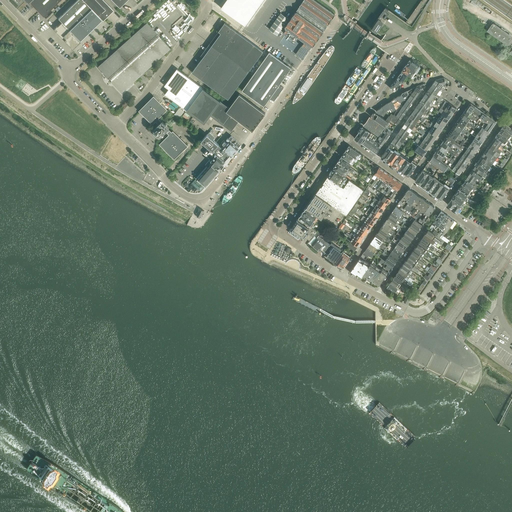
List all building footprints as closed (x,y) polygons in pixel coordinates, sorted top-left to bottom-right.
[(30,0),(29,2),(43,16),(59,0),(30,0)] [(102,20),(105,17),(113,10),(103,0),(77,0),(58,19),(62,22),(57,26),(53,29),(72,49),(80,41),(80,40),(101,19),(102,20)] [(236,0),(225,0),(225,1),(238,10),(242,4),(236,0)] [(249,0),(244,0),(242,4),(255,13),(259,7),(249,0)] [(323,30),(327,24),(328,25),(331,20),(330,20),(331,19),(335,15),(334,14),(315,0),(303,0),(296,11),(297,11),(296,12),(296,11),(285,27),(285,28),(286,29),(283,33),(285,35),(288,30),(304,42),(295,55),(302,60),(310,47),(306,44),(307,43),(311,47),(312,46),(316,42),(315,41),(315,40),(316,41),(319,36),(319,35),(320,36),(323,31),(323,30)] [(225,1),(221,8),(233,17),(238,10),(225,1)] [(242,4),(238,10),(250,19),(255,13),(242,4)] [(238,10),(233,17),(244,24),(246,25),(250,19),(238,10)] [(289,19),(281,13),(269,29),(277,35),(289,19)] [(376,33),(383,24),(383,23),(379,20),(378,20),(372,29),(372,30),(376,33)] [(132,82),(162,55),(170,48),(146,22),(114,51),(115,53),(114,54),(113,53),(99,65),(109,76),(110,75),(113,79),(112,80),(122,90),(130,83),(129,82),(131,81),(132,82)] [(228,99),(263,51),(225,23),(218,31),(221,33),(205,55),(203,55),(202,57),(203,57),(192,72),(228,99)] [(486,28),(486,29),(487,30),(487,31),(507,45),(508,45),(509,45),(510,45),(510,44),(511,44),(511,42),(511,38),(511,35),(511,36),(494,23),(493,23),(492,23),(492,24),(490,23),(486,27),(486,28)] [(279,84),(291,68),(282,61),(269,52),(242,90),(264,106),(270,98),(274,101),(283,87),(279,84)] [(406,65),(415,72),(419,66),(410,60),(406,65)] [(402,71),(407,74),(411,77),(415,72),(406,65),(402,71)] [(229,107),(203,88),(177,68),(173,74),(165,85),(168,88),(164,93),(185,109),(186,110),(187,110),(204,123),(210,115),(231,130),(239,120),(252,131),(265,113),(239,94),(229,107)] [(402,71),(397,78),(403,81),(404,80),(406,76),(407,74),(402,71)] [(392,85),(390,88),(391,88),(402,83),(403,81),(397,78),(393,84),(392,85)] [(446,87),(448,89),(450,86),(448,85),(446,87),(445,86),(443,84),(444,84),(446,83),(444,78),(435,80),(445,87),(446,87)] [(433,83),(446,92),(447,91),(443,88),(445,87),(435,80),(433,83)] [(414,90),(419,93),(423,87),(425,84),(424,83),(417,86),(414,90)] [(431,87),(443,96),(446,92),(433,83),(431,87)] [(402,93),(401,94),(405,99),(409,93),(411,90),(414,91),(414,90),(417,86),(407,90),(402,93)] [(440,96),(442,98),(443,96),(431,87),(428,90),(435,95),(439,98),(440,96)] [(411,90),(409,93),(411,95),(415,98),(419,93),(414,90),(414,91),(411,90)] [(426,93),(433,98),(435,95),(428,90),(426,93)] [(409,93),(405,99),(407,100),(412,103),(415,98),(411,95),(409,93)] [(423,97),(431,102),(433,98),(426,93),(423,97)] [(401,94),(396,97),(400,103),(399,103),(400,104),(401,105),(401,104),(405,99),(401,94)] [(157,118),(166,109),(154,97),(140,111),(152,123),(155,120),(159,124),(161,121),(157,118)] [(396,97),(392,100),(395,105),(394,106),(396,109),(399,107),(401,105),(400,104),(399,103),(400,103),(396,97)] [(421,100),(432,108),(434,104),(431,102),(423,97),(421,100)] [(405,99),(401,104),(403,105),(408,108),(412,103),(407,100),(405,99)] [(392,100),(387,103),(390,108),(392,112),(394,111),(396,109),(394,106),(395,105),(392,100)] [(419,103),(429,111),(430,111),(431,109),(431,108),(432,108),(421,100),(419,103)] [(443,104),(454,112),(457,108),(450,103),(447,101),(445,103),(444,103),(443,104)] [(387,103),(382,107),(387,115),(389,113),(391,112),(392,112),(390,108),(387,103)] [(416,107),(427,114),(429,111),(419,103),(416,107)] [(466,109),(470,112),(475,106),(471,103),(470,104),(469,103),(466,109)] [(399,107),(396,109),(397,110),(399,111),(400,110),(404,113),(405,113),(408,108),(403,105),(401,104),(401,105),(399,107)] [(441,108),(451,115),(454,112),(443,104),(441,108)] [(472,115),(475,116),(479,109),(475,106),(470,112),(470,113),(472,115)] [(382,107),(376,111),(381,115),(384,117),(387,115),(382,107)] [(414,110),(425,118),(425,117),(427,114),(416,107),(414,110)] [(438,111),(449,119),(451,115),(441,108),(438,111)] [(470,118),(474,121),(476,117),(475,116),(472,115),(470,113),(470,112),(466,109),(463,113),(470,118)] [(475,122),(476,122),(483,112),(479,109),(475,116),(476,117),(474,121),(475,122)] [(394,114),(401,119),(404,113),(400,110),(399,111),(397,110),(394,114)] [(412,113),(422,121),(425,118),(414,110),(412,113)] [(439,117),(447,122),(449,119),(438,111),(437,110),(436,112),(441,115),(439,117)] [(373,113),(371,116),(385,126),(391,119),(392,117),(390,116),(389,115),(386,119),(375,112),(374,112),(376,113),(375,114),(374,113),(373,113)] [(477,123),(478,124),(480,121),(482,121),(487,115),(483,112),(476,122),(477,123)] [(391,113),(390,116),(392,117),(391,119),(397,124),(401,119),(394,114),(394,115),(391,113)] [(409,117),(420,124),(422,122),(422,121),(412,113),(409,117)] [(460,117),(475,127),(477,123),(476,122),(475,122),(474,123),(469,120),(470,118),(463,113),(460,117)] [(484,123),(487,125),(492,118),(487,115),(482,121),(484,123)] [(364,125),(378,135),(384,127),(370,116),(364,125)] [(407,120),(418,128),(420,124),(409,117),(407,120)] [(433,118),(444,126),(447,122),(439,117),(438,119),(435,117),(433,118)] [(470,126),(474,129),(474,128),(475,127),(460,117),(458,120),(465,125),(466,125),(468,126),(470,126)] [(431,122),(442,129),(444,126),(433,118),(431,122)] [(482,127),(489,132),(496,122),(496,121),(492,118),(487,125),(484,123),(482,127)] [(405,124),(415,131),(418,128),(407,120),(405,124)] [(466,131),(468,132),(469,131),(464,127),(465,125),(458,120),(455,124),(466,131)] [(161,136),(166,131),(168,128),(169,128),(167,125),(167,124),(166,123),(165,123),(162,121),(161,121),(159,124),(154,129),(154,130),(154,132),(154,133),(157,136),(158,136),(160,136),(161,136)] [(426,124),(439,133),(442,129),(431,122),(430,124),(427,122),(426,123),(426,124)] [(475,127),(487,135),(489,132),(482,127),(481,126),(480,127),(481,128),(480,129),(480,128),(478,126),(479,125),(478,124),(477,123),(475,127)] [(502,128),(511,134),(511,132),(511,127),(505,123),(502,128)] [(411,130),(414,133),(415,131),(405,124),(402,127),(409,132),(411,130)] [(427,129),(437,136),(439,133),(426,124),(425,126),(428,128),(427,129)] [(460,132),(464,135),(466,132),(466,131),(455,124),(453,127),(460,132)] [(354,138),(361,143),(366,135),(367,136),(368,137),(370,134),(371,132),(363,126),(354,138)] [(380,136),(386,140),(392,131),(385,126),(383,129),(384,130),(380,136)] [(400,130),(407,135),(409,132),(402,127),(400,130)] [(451,130),(462,138),(462,137),(463,136),(462,136),(459,134),(460,132),(453,127),(451,130)] [(477,133),(485,138),(487,135),(475,127),(474,128),(476,130),(478,132),(477,133)] [(187,144),(172,130),(171,131),(168,128),(166,131),(168,133),(158,143),(173,158),(187,144)] [(421,130),(434,140),(437,136),(427,129),(426,131),(422,128),(421,130)] [(499,132),(508,138),(509,136),(511,137),(511,134),(502,128),(499,132)] [(195,179),(191,183),(200,191),(204,187),(203,186),(204,185),(205,186),(219,170),(219,169),(220,168),(221,169),(224,164),(223,163),(225,161),(225,160),(230,155),(231,157),(239,148),(239,147),(241,145),(238,143),(238,142),(231,136),(230,137),(229,138),(228,137),(227,138),(227,139),(229,141),(227,143),(224,140),(221,143),(222,143),(220,146),(218,144),(213,139),(215,137),(211,134),(214,131),(212,129),(207,134),(201,141),(205,144),(209,148),(203,153),(206,156),(210,159),(205,165),(208,167),(198,179),(199,180),(198,181),(195,179)] [(422,136),(432,143),(434,140),(421,130),(419,129),(418,131),(423,135),(422,136)] [(397,134),(405,139),(407,135),(400,130),(397,134)] [(457,138),(461,141),(463,139),(462,138),(451,130),(448,134),(456,139),(457,138)] [(362,143),(365,146),(374,134),(371,132),(370,134),(371,135),(369,137),(368,137),(367,136),(362,143)] [(503,142),(504,143),(506,141),(507,141),(509,139),(508,138),(499,132),(496,136),(503,142)] [(475,136),(482,142),(485,138),(477,133),(475,136)] [(365,146),(369,148),(374,141),(372,139),(375,135),(374,134),(365,146)] [(395,137),(402,142),(405,139),(397,134),(395,137)] [(417,138),(429,147),(432,143),(422,136),(419,134),(417,138)] [(448,134),(446,137),(460,148),(461,146),(462,145),(463,144),(461,143),(460,144),(457,142),(457,143),(454,141),(456,139),(448,134)] [(472,139),(480,145),(482,142),(475,136),(471,134),(469,137),(472,139)] [(493,140),(504,147),(506,144),(504,143),(503,142),(496,136),(493,140)] [(396,147),(398,148),(402,142),(395,137),(392,141),(396,144),(395,145),(396,147)] [(454,146),(459,149),(460,148),(446,137),(443,141),(451,146),(452,145),(454,146)] [(470,143),(478,148),(480,145),(472,139),(471,140),(467,137),(466,140),(470,143)] [(414,141),(427,150),(429,147),(417,138),(414,141)] [(491,143),(503,152),(504,150),(503,149),(504,147),(493,140),(491,143)] [(369,148),(376,153),(382,145),(378,142),(377,141),(376,142),(374,141),(369,148)] [(413,149),(417,152),(423,156),(427,150),(414,141),(412,143),(416,145),(413,149)] [(441,144),(455,155),(457,153),(458,151),(456,150),(454,151),(449,148),(451,146),(443,141),(441,144)] [(382,157),(386,161),(394,149),(396,147),(395,145),(391,143),(382,156),(382,157)] [(470,143),(468,146),(475,151),(478,148),(470,143)] [(489,146),(500,154),(501,152),(503,153),(503,152),(491,143),(489,146)] [(451,157),(453,158),(454,156),(455,155),(441,144),(438,148),(446,153),(447,151),(452,155),(451,157)] [(347,148),(345,151),(358,159),(360,161),(362,157),(363,155),(349,145),(347,149),(347,148)] [(462,145),(461,146),(473,155),(475,151),(468,146),(467,145),(466,147),(462,145)] [(464,153),(471,158),(473,155),(461,146),(460,148),(459,149),(459,150),(462,152),(464,153)] [(486,149),(497,157),(500,154),(489,146),(486,149)] [(447,159),(450,162),(452,159),(453,158),(451,157),(450,158),(445,155),(446,153),(438,148),(436,151),(447,159)] [(386,161),(392,164),(400,153),(394,149),(386,161)] [(484,153),(495,160),(497,157),(486,149),(484,153)] [(457,152),(457,153),(468,161),(471,158),(464,153),(462,155),(461,154),(460,154),(462,152),(459,150),(458,151),(457,152)] [(345,151),(342,156),(352,164),(354,161),(356,162),(358,159),(345,151)] [(433,155),(444,162),(447,159),(436,151),(433,155)] [(403,172),(408,176),(409,176),(423,156),(417,152),(411,161),(403,172)] [(392,164),(398,169),(406,157),(400,153),(392,164)] [(455,155),(454,156),(456,157),(457,155),(460,157),(459,159),(466,164),(468,161),(457,153),(455,155)] [(482,156),(493,164),(495,160),(484,153),(482,156)] [(439,168),(443,170),(447,165),(444,162),(433,155),(429,161),(435,164),(437,166),(439,168)] [(453,158),(452,159),(455,161),(456,162),(464,168),(466,164),(459,159),(458,161),(457,160),(456,159),(457,158),(456,157),(454,156),(453,158)] [(479,159),(490,167),(493,164),(482,156),(479,159)] [(349,170),(353,173),(355,170),(350,167),(349,168),(348,168),(349,167),(348,166),(350,163),(341,157),(337,162),(349,170)] [(398,169),(403,172),(411,161),(406,157),(398,169)] [(454,166),(461,171),(464,168),(456,162),(452,159),(450,162),(450,163),(452,164),(453,163),(455,164),(456,164),(454,166)] [(477,163),(488,170),(490,167),(479,159),(477,163)] [(346,176),(349,170),(337,162),(333,168),(334,168),(345,176),(346,176)] [(475,166),(486,173),(488,170),(477,163),(475,166)] [(447,166),(459,174),(461,171),(454,166),(453,165),(452,167),(449,164),(447,166)] [(416,182),(420,185),(428,174),(426,173),(429,169),(428,168),(425,166),(415,180),(416,182)] [(483,175),(485,176),(487,174),(486,173),(475,166),(473,169),(482,176),(483,175)] [(377,181),(379,178),(384,171),(382,169),(383,169),(380,167),(380,168),(379,167),(376,172),(374,175),(373,176),(372,178),(377,181)] [(328,176),(341,185),(347,177),(346,176),(345,176),(334,168),(332,171),(331,170),(329,173),(330,174),(328,176)] [(480,179),(482,180),(484,177),(482,176),(473,169),(470,172),(480,179)] [(377,185),(380,187),(382,184),(389,174),(387,173),(387,172),(385,170),(384,171),(379,178),(381,180),(377,185)] [(468,176),(478,183),(480,179),(470,172),(468,176)] [(386,188),(387,186),(393,177),(391,176),(392,175),(389,174),(382,184),(384,185),(384,186),(386,188)] [(420,185),(425,188),(433,178),(428,174),(420,185)] [(331,204),(346,215),(364,190),(349,180),(343,187),(341,185),(328,176),(323,183),(321,186),(316,193),(331,204)] [(474,185),(475,186),(478,183),(468,176),(466,179),(474,185)] [(385,194),(387,196),(390,190),(397,180),(396,179),(394,177),(393,177),(387,186),(389,188),(388,190),(385,194)] [(425,188),(431,192),(438,182),(433,178),(425,188)] [(470,189),(472,191),(474,189),(472,187),(474,185),(466,179),(462,184),(470,189)] [(389,197),(391,199),(402,184),(400,182),(401,182),(398,180),(398,181),(397,180),(390,190),(393,192),(389,197)] [(431,192),(436,196),(443,185),(438,182),(431,192)] [(467,194),(469,196),(471,193),(472,191),(470,189),(462,184),(459,188),(467,194)] [(436,196),(441,200),(449,189),(443,185),(436,196)] [(402,207),(407,200),(413,191),(410,188),(408,188),(396,206),(400,209),(402,207)] [(463,199),(465,201),(467,199),(464,198),(467,194),(459,188),(455,193),(463,199)] [(380,199),(388,204),(391,200),(377,190),(375,192),(382,196),(380,199)] [(405,212),(407,209),(418,194),(413,191),(407,200),(409,202),(405,207),(404,209),(402,207),(400,209),(405,212)] [(318,216),(321,218),(331,204),(316,193),(306,207),(318,216)] [(452,199),(462,206),(463,204),(461,203),(463,199),(455,193),(452,199)] [(407,209),(409,210),(413,205),(415,206),(422,197),(418,194),(407,209)] [(374,197),(373,200),(374,201),(385,208),(388,204),(380,199),(379,201),(374,197)] [(413,213),(415,215),(426,200),(422,197),(415,206),(417,208),(413,213)] [(447,204),(459,213),(463,207),(462,206),(452,199),(447,204)] [(415,215),(418,216),(422,211),(424,212),(430,203),(426,200),(415,215)] [(374,207),(382,212),(385,208),(374,201),(372,203),(371,203),(370,205),(374,207)] [(418,220),(423,224),(434,207),(434,206),(430,203),(424,212),(418,220)] [(404,215),(408,217),(409,215),(405,212),(400,209),(396,206),(394,208),(404,215)] [(302,212),(313,220),(314,218),(316,220),(318,216),(306,207),(302,212)] [(368,209),(379,217),(382,212),(374,207),(372,210),(369,207),(368,209)] [(392,212),(405,221),(406,219),(404,218),(404,217),(402,216),(404,215),(394,208),(392,212)] [(368,216),(376,221),(379,217),(368,209),(365,213),(368,216)] [(434,226),(436,228),(446,214),(441,211),(434,222),(436,223),(434,226)] [(299,217),(310,225),(311,223),(313,225),(315,221),(313,220),(302,212),(299,217)] [(398,219),(404,222),(405,221),(392,212),(390,215),(397,220),(398,219)] [(436,228),(440,231),(450,217),(446,214),(436,228)] [(398,226),(400,228),(401,226),(396,223),(397,220),(390,215),(387,219),(398,226)] [(362,218),(373,225),(376,221),(368,216),(367,218),(363,216),(362,218)] [(305,238),(310,241),(314,236),(318,231),(310,225),(299,217),(291,228),(291,229),(289,232),(299,239),(301,236),(301,237),(302,236),(305,238)] [(410,221),(420,228),(422,224),(412,217),(410,221)] [(440,231),(445,234),(454,220),(450,217),(440,231)] [(362,224),(370,229),(373,225),(362,218),(361,220),(364,222),(362,224)] [(393,226),(396,228),(398,226),(387,219),(385,222),(392,227),(393,226)] [(410,226),(417,231),(420,228),(410,221),(406,219),(405,221),(404,222),(406,223),(407,221),(409,222),(409,223),(411,224),(410,226)] [(382,225),(396,235),(396,234),(397,233),(391,229),(392,227),(385,222),(382,225)] [(356,226),(367,234),(370,229),(362,224),(361,227),(357,224),(356,224),(355,225),(356,226)] [(402,226),(415,235),(417,231),(410,226),(408,228),(403,224),(402,226)] [(389,232),(394,236),(396,235),(382,225),(380,229),(387,234),(389,232)] [(355,228),(353,230),(364,238),(367,234),(356,226),(355,227),(355,228)] [(405,233),(412,238),(415,235),(402,226),(401,226),(400,228),(399,229),(401,230),(402,228),(404,229),(406,231),(405,233)] [(388,240),(388,239),(389,238),(386,236),(387,234),(380,229),(378,232),(388,240)] [(397,233),(410,242),(412,238),(405,233),(403,235),(401,233),(400,232),(401,230),(399,229),(397,233)] [(321,249),(325,252),(330,244),(327,242),(320,236),(323,232),(320,230),(319,232),(318,231),(314,236),(309,242),(311,244),(319,251),(321,249)] [(351,233),(350,235),(361,242),(364,238),(353,230),(351,233)] [(425,233),(438,243),(440,241),(434,237),(436,235),(428,230),(425,233)] [(350,241),(358,247),(361,242),(350,235),(347,232),(345,234),(352,239),(350,241)] [(384,239),(390,243),(391,241),(388,239),(388,240),(378,232),(375,236),(383,241),(384,239)] [(400,240),(407,245),(410,242),(397,233),(396,234),(401,238),(400,240)] [(423,237),(433,244),(436,246),(438,243),(425,233),(423,237)] [(447,238),(439,233),(438,234),(437,235),(445,241),(447,238)] [(373,239),(386,248),(387,247),(381,243),(383,241),(375,236),(373,239)] [(421,240),(434,249),(435,248),(432,246),(433,244),(423,237),(421,240)] [(393,241),(405,249),(407,245),(400,240),(399,242),(393,238),(392,240),(393,241)] [(379,247),(384,250),(385,250),(386,248),(373,239),(370,243),(377,247),(378,248),(379,247)] [(434,249),(421,240),(418,244),(428,251),(430,249),(432,251),(434,249)] [(395,247),(402,252),(405,249),(393,241),(393,242),(395,243),(394,244),(396,245),(395,247)] [(272,254),(287,260),(292,248),(277,242),(272,254)] [(327,256),(335,262),(343,251),(331,242),(330,244),(325,252),(328,254),(327,256)] [(347,247),(354,252),(357,247),(350,242),(347,247)] [(367,248),(375,253),(377,251),(375,250),(377,247),(370,243),(367,248)] [(416,247),(429,256),(430,255),(427,253),(428,251),(418,244),(416,247)] [(387,247),(400,256),(402,252),(395,247),(394,249),(388,245),(387,247)] [(390,254),(397,259),(400,256),(387,247),(386,248),(385,250),(386,251),(387,249),(391,252),(390,254)] [(429,256),(416,247),(413,251),(423,258),(425,256),(427,258),(429,256)] [(369,255),(371,256),(372,254),(374,255),(375,253),(367,248),(364,252),(369,255)] [(383,254),(395,262),(397,259),(390,254),(389,255),(385,253),(386,251),(385,250),(384,250),(382,253),(383,254)] [(411,254),(424,263),(425,262),(422,260),(423,258),(413,251),(411,254)] [(342,268),(343,268),(350,257),(343,252),(336,263),(339,265),(340,267),(341,268),(342,268)] [(381,258),(392,266),(395,262),(383,254),(381,258)] [(408,258),(418,265),(419,263),(423,265),(424,263),(411,254),(408,258)] [(355,275),(356,274),(364,261),(359,258),(350,271),(350,272),(351,273),(352,274),(353,273),(355,275)] [(406,261),(419,270),(420,268),(417,266),(418,265),(408,258),(406,261)] [(361,277),(362,275),(370,264),(365,260),(364,261),(356,274),(356,275),(358,276),(361,277)] [(403,265),(411,270),(412,268),(418,272),(419,270),(406,261),(403,265)] [(365,277),(366,278),(367,278),(368,278),(376,266),(371,262),(370,264),(362,275),(364,276),(365,276),(365,277)] [(431,264),(427,270),(433,274),(437,268),(431,264)] [(401,268),(414,277),(415,276),(412,273),(413,271),(411,270),(403,265),(401,268)] [(373,282),(374,281),(382,270),(376,266),(368,278),(370,280),(370,281),(372,282),(373,282)] [(376,284),(377,285),(378,285),(378,284),(379,285),(388,272),(383,268),(382,270),(374,281),(376,283),(376,284)] [(398,271),(409,279),(410,277),(414,280),(415,278),(414,277),(401,268),(398,271)] [(409,279),(398,271),(396,275),(409,284),(411,286),(413,282),(409,279)] [(409,284),(396,275),(393,278),(401,284),(402,282),(408,286),(409,284)] [(398,287),(402,290),(404,291),(405,290),(399,285),(401,284),(393,278),(391,282),(398,287)] [(398,287),(391,282),(387,287),(387,288),(390,290),(395,292),(398,287)]
